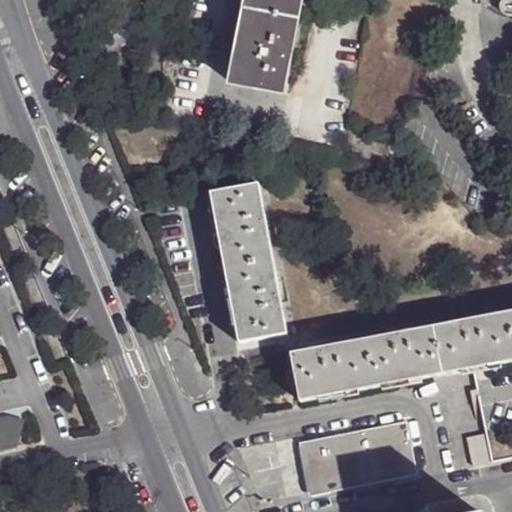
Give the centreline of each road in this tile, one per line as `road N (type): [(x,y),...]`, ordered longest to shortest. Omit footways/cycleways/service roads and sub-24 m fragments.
road 1 (residential): [(216,511),(9,0)]
road 2 (residential): [(0,74),(175,511)]
